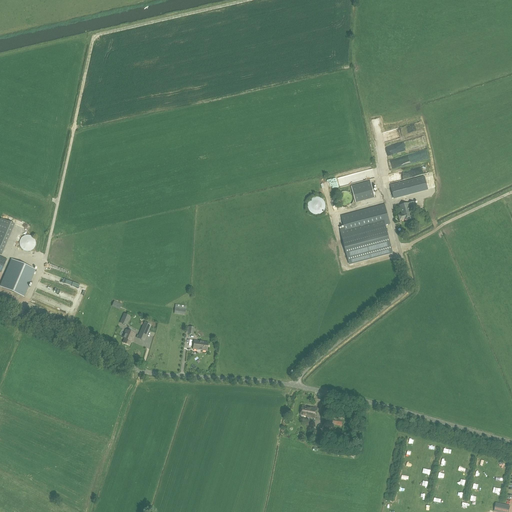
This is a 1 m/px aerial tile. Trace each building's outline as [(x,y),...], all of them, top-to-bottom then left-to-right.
[(415,151),(417,159),(428,156),(425,148),(415,151)] [(403,176),(422,171),(421,165),(402,170),(403,176)] [(390,186),(393,198),(428,189),(424,177),(390,186)] [(370,181),(351,187),(355,203),(375,198),(370,181)] [(337,200),(337,202),(338,204),(339,205),(341,206),(342,207),(344,208),(346,208),(347,207),(349,207),(351,206),(352,204),(353,203),(353,201),(353,199),(353,197),(352,196),(351,194),(350,193),(348,192),(347,192),(345,192),(343,192),(341,193),(340,194),(339,195),(338,197),(337,198),(337,200)] [(308,205),(308,206),(308,207),(308,208),(308,210),(309,211),(310,212),(311,213),(313,214),(314,215),(315,215),(317,215),(318,215),(320,214),(321,214),(322,213),(323,212),(324,211),(324,210),(325,209),(325,207),(325,206),(325,204),(324,203),(324,201),(323,200),(322,199),(321,199),(320,198),(319,198),(317,197),(316,197),(314,198),(313,198),(312,199),(310,200),(309,201),(309,202),(308,203),(308,205)] [(398,215),(400,221),(404,220),(412,218),(411,212),(417,210),(415,202),(399,206),(402,214),(398,215)] [(393,253),(388,235),(385,225),(390,224),(385,204),(341,216),(346,235),(342,237),(350,264),(393,253)] [(0,253),(1,254),(15,224),(1,218),(0,219),(0,253)] [(19,243),(20,245),(20,246),(21,248),(22,249),(24,250),(25,251),(27,251),(29,251),(31,250),(32,250),(33,248),(34,247),(35,245),(35,243),(35,242),(35,240),(34,238),(33,237),(31,236),(29,236),(28,235),(26,235),(24,236),(23,237),(21,238),(20,240),(20,241),(19,243)] [(0,286),(23,297),(35,270),(11,259),(0,286)] [(174,314),(185,315),(186,306),(175,305),(174,314)] [(126,326),(130,316),(124,314),(120,323),(126,326)] [(144,323),(137,338),(144,341),(151,325),(144,323)] [(123,343),(129,345),(131,342),(132,342),(135,334),(126,330),(122,338),(125,339),(123,343)] [(193,349),(207,351),(208,343),(194,341),(193,349)] [(300,415),(307,416),(307,417),(315,418),(317,408),(309,407),(309,408),(302,406),(300,415)] [(312,436),(320,438),(321,438),(322,432),(314,430),(312,436)] [(336,441),(349,443),(350,436),(337,434),(336,441)]
